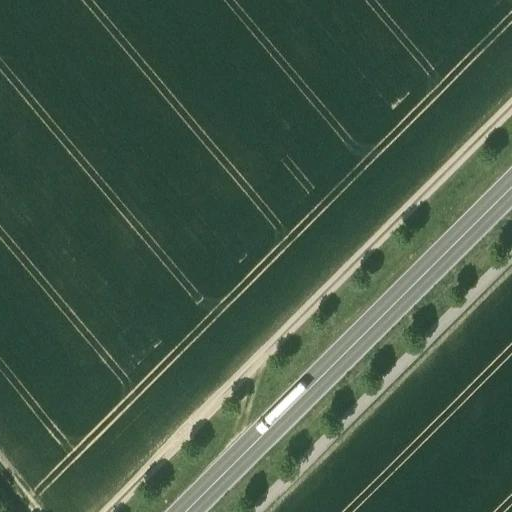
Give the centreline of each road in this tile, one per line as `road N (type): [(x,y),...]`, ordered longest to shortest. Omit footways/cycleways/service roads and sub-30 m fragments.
road 1 (track): [(108,511),(511,111)]
road 2 (secondary): [(189,511),(511,192)]
road 3 (track): [(259,511),(511,258)]
